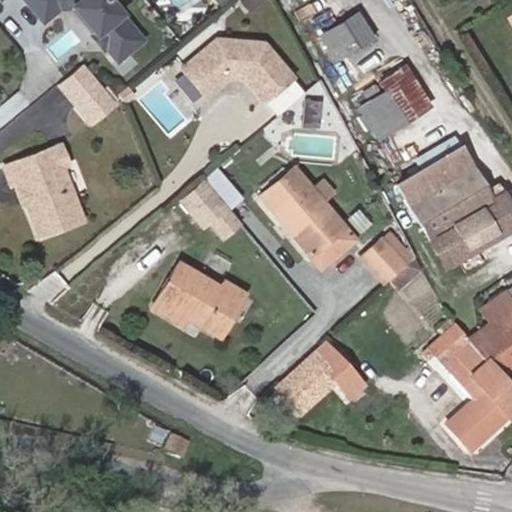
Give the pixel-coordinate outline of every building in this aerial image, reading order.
[(27,0),(42,18),(64,0),(72,0),(73,1),(71,3),(94,32),(100,27),(109,39),(104,43),(116,58),(140,37),(109,0),(27,0)] [(337,20),(351,44),(367,33),(353,10),(337,20)] [(351,44),(337,20),(334,15),(315,27),(335,60),(353,49),(354,49),(351,44)] [(90,35),(99,47),(104,43),(109,39),(100,27),(94,32),(90,35)] [(245,77),(264,97),(292,73),(263,39),(216,36),(182,65),(207,95),(228,76),(245,77)] [(358,57),(353,49),(335,60),(339,68),(358,57)] [(112,100),(80,62),(57,81),(89,120),(112,100)] [(357,107),(375,136),(426,105),(401,65),(376,82),(382,91),(357,107)] [(15,183),(36,239),(80,223),(58,167),(65,163),(58,145),(2,167),(9,185),(15,183)] [(450,249),(454,257),(511,222),(511,214),(501,195),(490,201),(457,146),(396,183),(439,255),(450,249)] [(318,198),(309,187),(291,165),(257,195),(279,219),(283,217),(291,224),(290,232),(306,252),(339,224),(318,198)] [(215,192),(201,175),(177,195),(201,225),(207,220),(220,235),(239,220),(215,192)] [(309,187),(318,198),(328,190),(318,179),(309,187)] [(279,219),(290,232),(291,224),(283,217),(279,219)] [(339,224),(306,252),(318,265),(351,236),(339,224)] [(382,282),(408,257),(384,232),(359,257),(382,282)] [(443,263),(454,257),(450,249),(439,255),(443,263)] [(183,316),(214,335),(238,294),(219,283),(216,288),(173,265),(149,308),(178,324),(183,316)] [(488,321),(466,339),(501,383),(511,395),(511,303),(503,291),(479,309),(488,321)] [(511,395),(501,383),(466,339),(455,327),(449,333),(459,345),(454,351),(443,361),(474,396),(445,423),(468,449),(511,409),(511,395)] [(459,345),(449,333),(442,338),(454,351),(459,345)] [(325,344),(276,390),(298,414),(333,381),(348,398),(362,385),(325,344)] [(167,436),(162,453),(177,458),(183,442),(167,436)]
